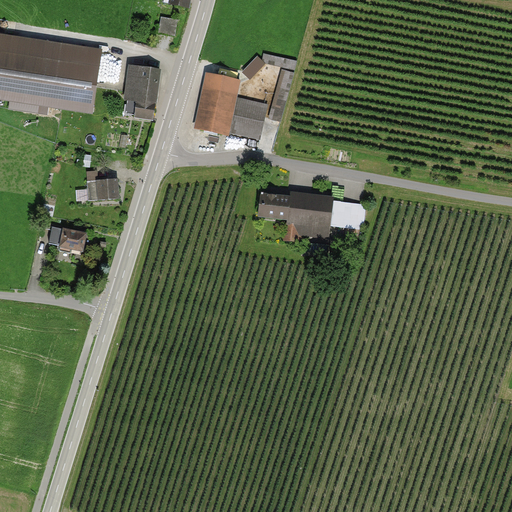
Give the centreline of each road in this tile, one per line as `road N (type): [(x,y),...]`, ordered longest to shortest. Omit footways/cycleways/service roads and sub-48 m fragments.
road 1 (unclassified): [(161,152),(249,156),(511,205)]
road 2 (secondary): [(50,511),(112,312)]
road 3 (secondary): [(112,312),(161,152)]
road 4 (secondary): [(161,152),(207,0)]
